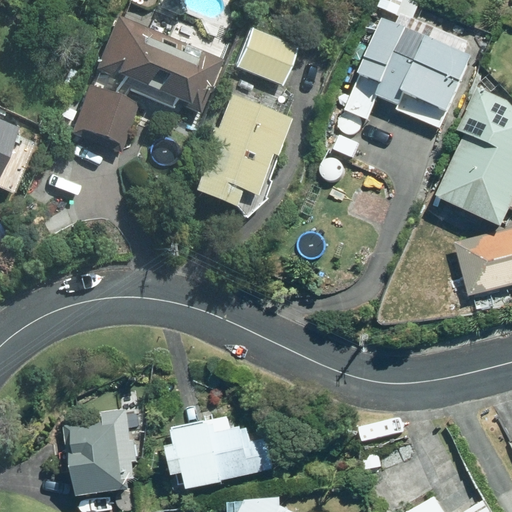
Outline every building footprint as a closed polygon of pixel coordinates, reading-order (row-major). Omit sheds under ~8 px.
[(406,0),(384,0),(380,11),(401,18),(406,0)] [(181,92),(178,100),(197,108),(220,53),(191,42),(190,45),(112,12),(91,62),(107,68),(110,62),(127,69),(122,80),(167,99),(171,88),(181,92)] [(383,99),(405,109),(402,115),(444,134),(477,62),(389,22),(353,99),(356,100),(350,113),(372,123),(383,99)] [(234,62),(278,79),(293,43),(248,26),(234,62)] [(58,112),(71,117),(67,125),(116,146),(135,101),(86,80),(74,107),(62,102),(58,112)] [(278,134),(286,114),(227,89),(188,180),(228,197),(239,211),(261,191),(260,191),(266,176),(265,175),(281,135),(278,134)] [(470,136),(441,199),(508,229),(511,219),(511,106),(482,92),(463,133),(470,136)] [(34,192),(25,210),(41,217),(49,199),(34,192)] [(511,237),(464,249),(476,300),(511,291),(511,237)] [(138,382),(119,384),(121,402),(140,400),(138,382)] [(127,406),(103,409),(104,417),(64,423),(68,448),(72,447),(78,490),(128,484),(131,483),(130,474),(136,474),(134,457),(138,457),(136,437),(131,437),(127,406)] [(229,413),(173,423),(176,437),(168,438),(174,467),(186,464),(189,481),(274,466),(268,436),(250,439),(247,424),(231,426),(229,413)] [(447,511),(435,493),(406,511),(447,511)]
